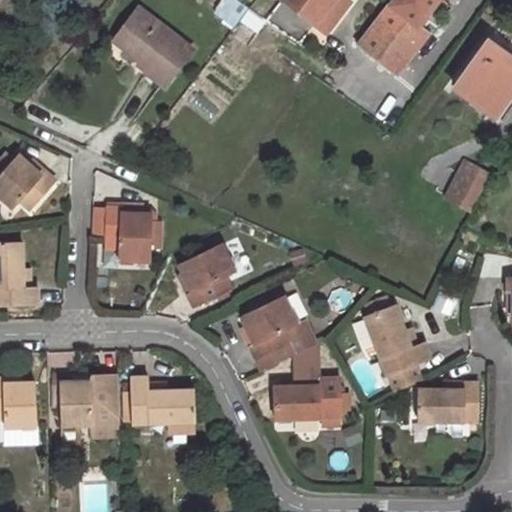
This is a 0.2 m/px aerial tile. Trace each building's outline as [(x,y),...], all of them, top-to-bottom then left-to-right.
[(234,28),(249,8),(237,0),(221,0),(212,12),(234,28)] [(280,0),(265,20),(298,43),(313,23),(282,0),(280,0)] [(282,0),(313,23),(330,0),(282,0)] [(330,0),(313,23),(325,32),(347,0),(330,0)] [(436,0),(391,0),(388,4),(416,25),(436,0)] [(416,25),(388,4),(357,45),(395,73),(426,33),(416,25)] [(142,67),(164,85),(191,49),(138,8),(114,40),(145,64),(142,67)] [(486,41),(492,46),(499,36),(493,31),(486,41)] [(494,117),(511,91),(511,67),(499,57),(502,53),(492,46),(486,41),(453,86),(494,117)] [(499,57),(511,67),(511,52),(505,48),(502,53),(499,57)] [(17,154),(0,173),(0,196),(13,207),(18,201),(28,209),(55,181),(42,170),(40,174),(17,154)] [(489,177),(467,162),(445,196),(471,211),(489,177)] [(120,212),(140,213),(141,204),(121,203),(121,207),(120,212)] [(93,234),(104,235),(105,207),(94,206),(93,234)] [(105,207),(104,235),(104,249),(117,249),(117,260),(149,261),(149,248),(151,221),(151,213),(140,213),(120,212),(121,207),(105,207)] [(151,221),(149,248),(158,249),(160,221),(151,221)] [(35,287),(31,287),(23,287),(22,269),(21,243),(0,242),(0,305),(36,304),(35,287)] [(187,294),(193,308),(229,290),(224,277),(233,272),(220,244),(178,264),(191,292),(187,294)] [(23,287),(31,287),(30,268),(22,269),(23,287)] [(278,288),(247,304),(251,311),(281,296),(278,288)] [(291,342),(296,353),(315,344),(302,319),(295,323),(281,296),(251,311),(239,317),(254,345),(248,348),(255,360),(291,342)] [(368,314),(387,308),(384,298),(365,305),(368,314)] [(387,374),(414,364),(428,358),(422,342),(415,344),(408,347),(403,332),(393,305),(387,308),(368,314),(364,316),(386,374),(387,374)] [(408,347),(415,344),(410,329),(403,332),(408,347)] [(315,344),(299,351),(300,385),(317,385),(317,378),(315,344)] [(419,376),(414,364),(387,374),(392,386),(419,376)] [(121,435),(118,375),(90,376),(90,381),(60,382),(62,426),(93,424),(93,437),(121,435)] [(130,393),(130,419),(131,422),(194,420),(193,391),(165,391),(148,392),(148,383),(148,377),(129,378),(130,393)] [(340,377),(317,378),(317,385),(300,385),(272,387),(273,419),(321,418),(341,417),(340,377)] [(0,441),(4,441),(4,445),(36,444),(34,384),(19,385),(4,385),(4,379),(0,379),(0,441)] [(165,382),(148,383),(148,392),(165,391),(165,382)] [(477,382),(462,382),(461,389),(445,389),(416,388),(416,418),(477,420),(477,382)] [(122,420),(130,419),(130,393),(122,393),(122,420)] [(341,417),(321,418),(321,428),(340,428),(341,417)]
